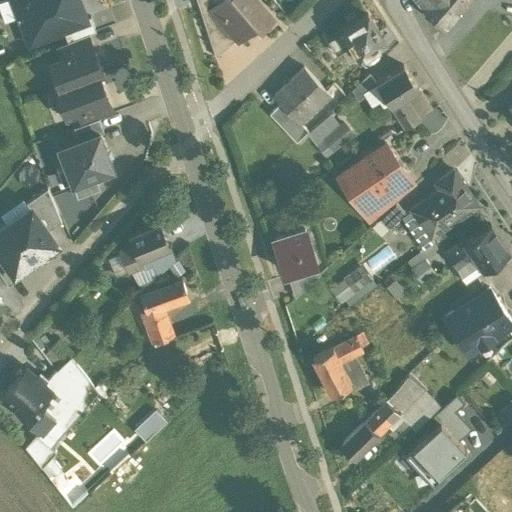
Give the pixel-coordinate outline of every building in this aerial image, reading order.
[(0,0),(0,9),(4,21),(19,15),(29,43),(63,30),(87,21),(86,18),(78,0),(0,0)] [(216,3),(213,0),(196,0),(206,31),(218,20),(225,14),(216,3)] [(273,20),(255,0),(219,0),(216,3),(225,14),(218,20),(235,40),(235,41),(236,42),(254,26),(259,32),(273,20)] [(466,0),(428,0),(423,6),(444,27),(466,0)] [(368,15),(343,32),(349,41),(360,58),(384,41),(368,15)] [(86,18),(87,21),(63,30),(68,42),(87,35),(96,31),(90,16),(86,18)] [(235,40),(218,20),(206,31),(215,57),(235,41),(235,40)] [(343,31),(328,41),(334,50),(349,41),(343,32),(343,31)] [(68,42),(57,46),(61,57),(91,46),(87,35),(68,42)] [(61,57),(49,62),(59,87),(60,88),(98,73),(98,74),(102,72),(92,45),(91,46),(61,57)] [(403,66),(377,84),(391,107),(405,98),(418,90),(403,66)] [(304,67),(274,96),(280,103),(299,123),(300,122),(329,94),(304,67)] [(98,73),(60,88),(59,87),(55,89),(66,115),(77,111),(107,100),(108,99),(98,74),(98,73)] [(369,73),(352,90),(359,101),(377,84),(369,73)] [(405,98),(391,107),(405,128),(419,119),(405,98)] [(107,100),(77,111),(82,123),(98,117),(112,111),(107,100)] [(299,123),(280,103),(269,113),(296,141),(308,130),(300,122),(299,123)] [(82,123),(74,126),(79,139),(99,131),(99,132),(103,131),(98,117),(82,123)] [(339,126),(317,146),(326,156),(348,137),(339,126)] [(79,139),(58,147),(72,184),(95,175),(113,168),(99,132),(99,131),(79,139)] [(386,143),(373,152),(369,150),(361,155),(361,160),(339,176),(340,177),(345,174),(364,202),(359,205),(360,207),(370,200),(399,180),(408,174),(386,143)] [(441,190),(429,198),(429,197),(412,209),(412,210),(431,236),(477,204),(453,170),(436,182),(441,190)] [(95,175),(72,184),(77,197),(100,188),(95,175)] [(399,180),(370,200),(381,216),(395,202),(407,191),(399,180)] [(44,187),(27,198),(47,227),(58,218),(44,187)] [(12,270),(56,239),(47,227),(27,198),(0,217),(0,253),(1,255),(12,270)] [(381,216),(378,218),(388,229),(401,217),(406,212),(395,202),(381,216)] [(431,236),(412,210),(406,214),(406,212),(401,217),(423,248),(432,242),(431,237),(431,236)] [(159,221),(130,232),(135,245),(139,256),(140,255),(168,244),(159,221)] [(490,224),(463,243),(463,244),(472,258),(456,269),(466,283),(509,253),(490,224)] [(305,229),(273,239),(284,271),(286,270),(315,261),(305,229)] [(463,244),(447,255),(456,269),(472,258),(463,244)] [(135,245),(122,250),(130,269),(144,264),(140,255),(139,256),(135,245)] [(12,270),(1,255),(0,255),(0,274),(5,281),(15,275),(12,270)] [(294,297),(320,274),(315,261),(286,270),(294,297)] [(181,278),(140,293),(145,308),(146,310),(162,304),(188,295),(181,278)] [(332,287),(342,302),(356,293),(347,278),(332,287)] [(489,288),(445,317),(451,326),(451,327),(453,332),(455,335),(457,338),(461,342),(468,352),(477,346),(483,344),(487,342),(491,339),(496,334),(495,334),(511,323),(489,288)] [(162,304),(146,310),(145,308),(141,309),(153,341),(173,333),(162,304)] [(356,335),(333,346),(351,383),(350,383),(353,389),(367,382),(354,355),(363,350),(356,335)] [(332,346),(312,357),(330,393),(350,383),(351,383),(333,346),(332,346)] [(77,404),(93,385),(72,357),(57,370),(56,368),(47,378),(77,404)] [(25,367),(2,394),(28,416),(29,416),(40,402),(51,389),(44,382),(35,375),(25,367)] [(439,405),(408,374),(394,392),(386,399),(399,413),(414,428),(439,405)] [(77,404),(47,378),(44,382),(51,389),(40,402),(53,414),(61,422),(77,404)] [(441,423),(458,442),(472,429),(456,412),(464,404),(456,395),(433,416),(440,423),(441,423)] [(386,399),(341,443),(355,456),(399,413),(386,399)] [(53,414),(40,402),(29,416),(41,427),(53,414)] [(148,438),(169,419),(158,406),(136,426),(148,438)] [(441,423),(440,423),(405,455),(434,487),(456,467),(453,464),(467,451),(458,442),(441,423)] [(55,450),(36,432),(25,444),(41,465),(55,450)]
